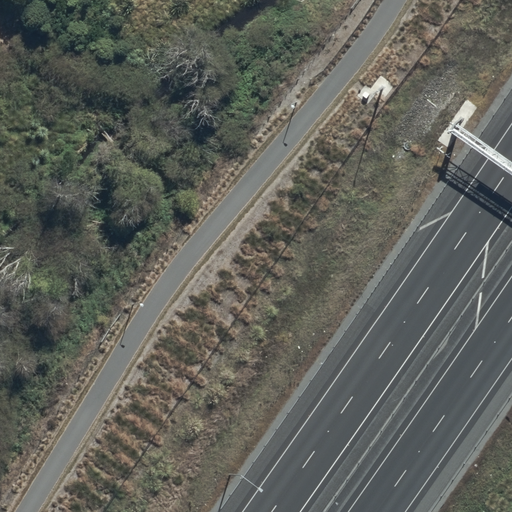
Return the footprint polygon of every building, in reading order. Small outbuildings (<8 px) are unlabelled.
[(511,0),(481,0),(453,66),(511,92),(511,0)] [(336,105),(324,93),(292,124),(303,136),(336,105)] [(253,296),(242,306),(266,335),(278,324),(253,296)] [(243,337),(227,325),(219,337),(211,331),(196,352),(223,372),(239,349),(236,347),(243,337)] [(241,397),(199,368),(181,393),(170,386),(135,436),(161,455),(164,450),(191,469),(241,397)] [(495,426),(484,458),(511,467),(511,439),(509,438),(511,432),(495,426)]
